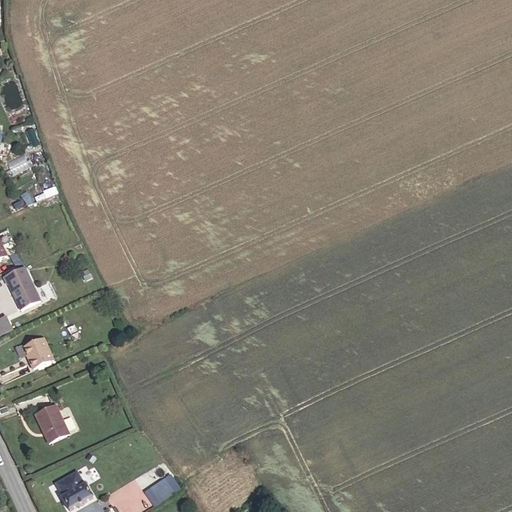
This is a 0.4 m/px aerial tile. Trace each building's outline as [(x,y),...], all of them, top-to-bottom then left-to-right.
[(26,157),(5,162),(9,175),(29,170),(26,157)] [(21,197),(26,206),(32,202),(27,193),(21,197)] [(1,231),(0,231),(0,258),(10,254),(1,231)] [(42,300),(26,266),(5,276),(9,283),(10,283),(23,309),(42,300)] [(46,338),(28,345),(33,355),(31,356),(36,368),(56,360),(46,338)] [(68,433),(56,405),(36,414),(47,442),(68,433)] [(128,462),(108,473),(114,483),(133,472),(128,462)] [(81,466),(60,477),(66,489),(87,479),(81,466)] [(166,468),(157,474),(162,482),(145,494),(155,508),(181,490),(166,468)] [(66,489),(65,490),(72,503),(95,492),(89,478),(87,479),(66,489)]
